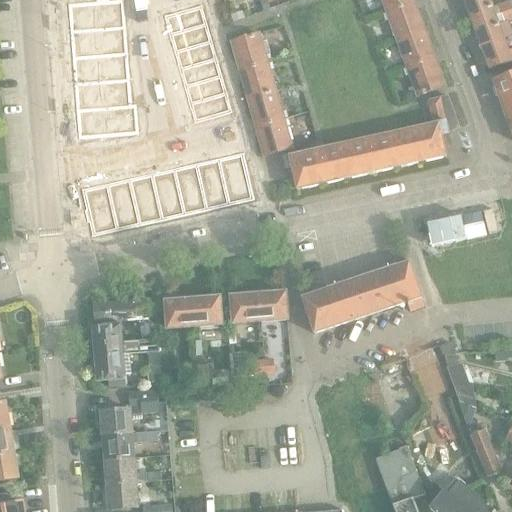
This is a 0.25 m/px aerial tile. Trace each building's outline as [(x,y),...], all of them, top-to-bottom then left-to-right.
[(267,0),(260,3),(264,13),(271,10),(267,0)] [(388,4),(391,11),(391,12),(414,4),(412,0),(382,0),(385,5),(388,4)] [(493,10),(489,0),(473,0),(464,3),(473,26),(511,11),(511,9),(510,3),(493,10)] [(97,4),(69,6),(71,33),(125,29),(123,2),(109,3),(108,1),(97,2),(97,4)] [(390,20),(398,41),(424,32),(414,4),(391,12),(391,11),(383,14),(386,22),(390,20)] [(169,32),(159,34),(162,44),(171,41),(173,41),(172,36),(206,26),(201,8),(165,18),(169,32)] [(511,11),(473,26),(481,49),(504,40),(511,37),(511,32),(508,22),(511,20),(511,11)] [(234,16),(231,17),(234,24),(245,19),(242,12),(234,16)] [(148,17),(135,18),(136,28),(149,27),(148,17)] [(173,41),(171,41),(175,54),(211,43),(206,26),(172,36),(173,41)] [(149,27),(136,28),(137,38),(150,37),(149,27)] [(125,29),(71,33),(73,60),(127,55),(125,29)] [(408,60),(412,68),(435,60),(424,32),(398,41),(405,61),(408,60)] [(159,34),(150,37),(152,47),(162,44),(159,34)] [(232,42),(241,70),(264,63),(264,62),(271,60),(269,56),(266,56),(259,34),(232,42)] [(511,51),(509,53),(504,40),(481,49),(489,72),(511,63),(511,51)] [(179,66),(169,69),(172,78),(181,76),(183,75),(182,71),(216,61),(211,43),(175,54),(179,66)] [(127,55),(73,60),(75,86),(129,82),(127,55)] [(273,69),(271,60),(264,62),(264,63),(241,70),(249,99),(276,91),(270,70),(273,69)] [(445,88),(435,60),(412,68),(414,75),(411,77),(419,97),(445,88)] [(183,75),(181,76),(185,88),(221,78),(216,61),(182,71),(183,75)] [(152,67),(140,71),(143,81),(155,77),(152,67)] [(169,69),(160,72),(162,81),(172,78),(169,69)] [(511,76),(494,83),(511,133),(511,76)] [(155,77),(143,81),(145,90),(158,87),(155,77)] [(189,101),(179,103),(182,113),(192,110),(193,110),(191,105),(226,95),(221,78),(185,88),(189,101)] [(129,82),(75,86),(77,112),(131,108),(129,82)] [(282,112),(276,91),(249,99),(257,128),(288,119),(285,111),(282,112)] [(226,95),(191,105),(193,110),(192,110),(195,124),(231,114),(226,95)] [(448,97),(428,101),(433,124),(439,123),(446,121),(448,132),(460,129),(448,97)] [(179,103),(169,106),(172,116),(182,113),(179,103)] [(131,108),(77,112),(79,139),(133,135),(131,108)] [(167,119),(155,123),(157,132),(170,129),(167,119)] [(290,126),(288,119),(257,128),(266,156),(293,148),(287,127),(290,126)] [(226,123),(210,126),(213,136),(228,133),(226,123)] [(433,124),(414,129),(422,163),(447,157),(442,136),(439,123),(433,124)] [(203,128),(188,131),(191,141),(205,138),(203,128)] [(414,129),(389,134),(397,168),(422,163),(414,129)] [(188,131),(173,135),(176,145),(191,141),(188,131)] [(389,134),(364,140),(372,174),(397,168),(389,134)] [(159,138),(144,141),(146,151),(161,148),(159,138)] [(364,140),(340,145),(347,180),(372,174),(364,140)] [(144,141),(129,145),(131,155),(146,151),(144,141)] [(340,145),(315,151),(322,185),(347,180),(340,145)] [(114,148),(99,152),(101,161),(116,158),(114,148)] [(297,191),(322,185),(315,151),(284,158),(287,170),(292,169),(297,191)] [(99,152),(84,155),(87,165),(101,161),(99,152)] [(244,160),(219,165),(228,206),(253,201),(244,160)] [(219,165),(197,170),(206,211),(228,206),(219,165)] [(197,170),(175,175),(184,216),(206,211),(197,170)] [(175,175),(153,180),(162,221),(184,216),(175,175)] [(153,180),(130,185),(140,226),(162,221),(153,180)] [(130,185),(108,190),(117,231),(140,226),(130,185)] [(108,190),(84,196),(87,211),(85,212),(88,223),(89,222),(93,237),(117,231),(108,190)] [(471,212),(417,224),(423,248),(477,235),(471,212)] [(409,264),(302,300),(314,336),(407,305),(410,314),(424,309),(409,264)] [(286,294),(260,296),(261,323),(288,321),(286,294)] [(235,325),(261,323),(260,296),(233,298),(235,325)] [(221,299),(194,301),(196,327),(223,325),(221,299)] [(147,301),(94,305),(95,323),(96,323),(97,327),(118,325),(118,322),(136,320),(136,322),(149,321),(147,301)] [(168,329),(196,327),(194,301),(167,303),(168,329)] [(134,354),(149,353),(159,352),(158,340),(133,341),(133,344),(123,345),(121,328),(118,328),(118,325),(97,327),(97,331),(94,331),(96,357),(123,354),(134,354)] [(151,383),(161,382),(159,352),(149,353),(151,383)] [(123,354),(96,357),(98,382),(109,381),(109,388),(126,387),(125,375),(131,375),(130,354),(123,354)] [(246,354),(230,356),(232,382),(237,381),(238,389),(267,387),(266,376),(265,362),(253,363),(255,376),(248,377),(246,354)] [(455,357),(441,357),(445,367),(459,367),(458,366),(455,357)] [(273,361),(265,362),(266,376),(274,375),(273,361)] [(208,381),(207,367),(197,368),(199,382),(208,381)] [(459,367),(445,367),(446,370),(456,397),(466,386),(467,385),(459,367)] [(199,382),(197,368),(188,369),(189,382),(199,382)] [(386,376),(392,393),(410,387),(404,370),(386,376)] [(471,387),(468,386),(468,387),(466,386),(456,397),(459,406),(475,412),(476,411),(471,387)] [(101,413),(103,439),(133,436),(133,435),(132,422),(142,421),(142,415),(159,414),(157,393),(129,395),(131,411),(101,413)] [(0,431),(10,429),(6,404),(0,404),(0,431)] [(471,427),(475,412),(459,406),(467,428),(471,427)] [(0,456),(15,454),(10,429),(0,431),(0,456)] [(488,479),(502,474),(485,432),(471,438),(488,479)] [(158,433),(133,435),(133,436),(103,439),(105,462),(135,459),(133,444),(158,442),(158,433)] [(376,464),(386,490),(393,507),(412,500),(413,502),(425,498),(407,451),(376,464)] [(0,483),(19,480),(15,454),(0,456),(0,483)] [(136,476),(135,459),(105,462),(107,486),(137,484),(137,485),(162,483),(161,474),(136,476)] [(491,511),(455,482),(430,511),(491,511)] [(139,509),(137,485),(137,484),(107,486),(109,511),(139,509)] [(416,511),(413,502),(412,500),(393,507),(394,511),(416,511)] [(0,511),(24,511),(23,503),(0,507),(0,511)]
